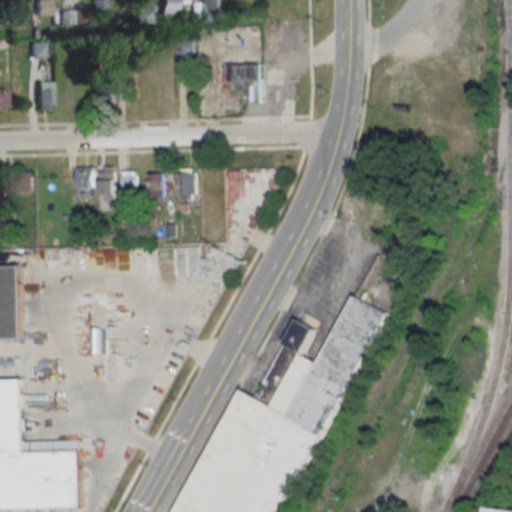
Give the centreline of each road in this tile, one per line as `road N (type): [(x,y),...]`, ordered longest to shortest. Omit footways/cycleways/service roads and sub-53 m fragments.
road 1 (secondary): [(144,511),(324,178),(346,86),(344,0)]
road 2 (residential): [(0,147),(336,142)]
